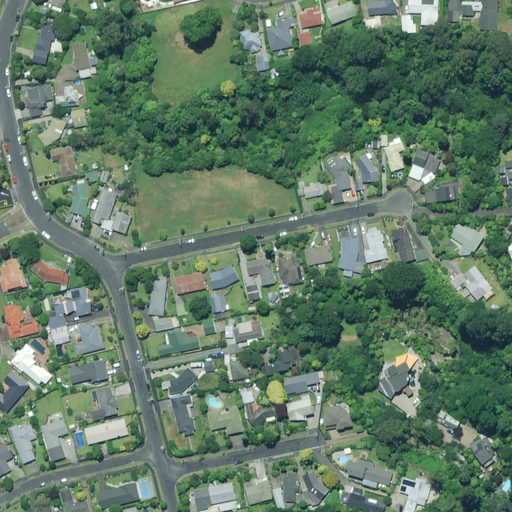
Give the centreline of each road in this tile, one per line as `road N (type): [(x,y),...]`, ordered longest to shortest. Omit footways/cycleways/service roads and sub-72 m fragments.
road 1 (residential): [(106,265),(402,201)]
road 2 (residential): [(106,265),(157,451)]
road 3 (residential): [(157,451),(0,500)]
road 4 (residential): [(163,472),(320,438)]
road 5 (residential): [(0,91),(34,211)]
